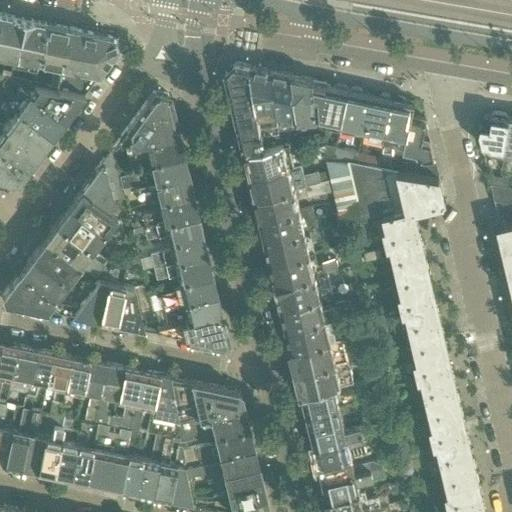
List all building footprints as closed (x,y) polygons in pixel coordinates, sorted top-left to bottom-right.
[(0,52),(14,55),(22,16),(13,15),(12,15),(0,12),(0,52)] [(14,55),(38,60),(46,22),(32,19),(31,19),(31,18),(22,16),(14,55)] [(38,60),(61,64),(68,27),(46,22),(38,60)] [(59,71),(56,85),(73,89),(83,91),(97,72),(116,47),(116,46),(113,37),(112,36),(85,30),(68,27),(61,64),(59,71)] [(226,73),(244,153),(263,148),(263,147),(284,142),(280,124),(272,126),(261,127),(259,114),(257,114),(250,64),(237,62),(237,61),(225,73),(226,73)] [(272,69),(250,64),(257,114),(259,114),(278,111),(272,69)] [(272,69),(278,111),(278,116),(279,118),(298,115),(292,74),(272,69)] [(48,84),(56,85),(59,71),(51,70),(48,84)] [(315,78),(292,74),(298,115),(299,122),(318,119),(318,117),(315,78)] [(13,91),(5,100),(51,134),(63,118),(28,91),(6,75),(1,82),(13,91)] [(348,88),(345,85),(339,83),(335,86),(327,84),(327,83),(325,80),(315,78),(318,117),(318,119),(319,125),(340,130),(349,89),(348,88)] [(34,83),(28,91),(63,118),(83,91),(73,89),(56,85),(48,84),(45,83),(44,86),(34,83)] [(363,134),(364,127),(371,93),(363,92),(360,88),(353,86),(350,89),(349,89),(340,130),(356,133),(363,134)] [(153,91),(130,121),(172,110),(171,104),(169,94),(153,90),(153,91)] [(363,134),(383,139),(393,98),(392,98),(390,94),(382,92),(379,95),(371,93),(364,127),(363,134)] [(404,150),(405,143),(412,115),(415,103),(407,101),(404,97),(397,96),(393,98),(383,139),(394,141),(391,157),(402,159),(404,150)] [(11,114),(3,124),(39,150),(51,134),(5,100),(0,107),(11,114)] [(130,121),(112,145),(113,149),(124,147),(124,145),(178,133),(176,124),(172,110),(130,121)] [(504,158),(505,153),(510,117),(510,116),(505,113),(496,111),(491,113),(490,113),(488,113),(476,125),(481,145),(482,145),(490,146),(491,148),(493,148),(492,156),(504,158)] [(412,115),(405,143),(404,150),(418,153),(417,154),(421,155),(421,157),(427,159),(435,157),(426,122),(426,121),(425,120),(425,118),(412,115)] [(280,124),(279,118),(278,116),(271,117),(272,126),(280,124)] [(0,147),(26,167),(39,150),(3,124),(0,121),(0,147)] [(282,133),(284,142),(293,140),(291,131),(282,133)] [(148,160),(182,152),(180,141),(178,133),(124,145),(124,147),(113,149),(114,153),(125,151),(127,158),(147,153),(148,160)] [(249,174),(290,165),(302,163),(302,162),(327,155),(327,153),(325,144),(319,146),(292,153),(289,141),(284,142),(263,147),(263,148),(244,153),(249,174)] [(327,153),(334,155),(337,147),(325,144),(327,153)] [(109,210),(115,215),(119,209),(110,202),(112,199),(124,196),(123,192),(122,188),(119,175),(114,153),(113,149),(112,145),(106,154),(80,189),(108,211),(109,210)] [(0,176),(17,180),(26,167),(0,147),(0,176)] [(348,158),(357,160),(359,151),(337,147),(334,155),(348,158)] [(357,160),(377,165),(380,156),(359,151),(357,160)] [(122,188),(187,172),(185,164),(182,152),(148,160),(150,167),(119,175),(122,188)] [(380,156),(377,165),(400,170),(402,161),(403,159),(402,159),(391,157),(381,155),(381,156),(380,156)] [(347,160),(327,158),(331,177),(332,178),(333,178),(335,188),(343,222),(346,221),(349,233),(357,231),(354,220),(363,217),(363,219),(384,214),(414,208),(416,207),(443,200),(443,201),(445,200),(445,198),(440,176),(439,175),(400,170),(377,165),(357,160),(348,158),(347,160)] [(400,170),(439,175),(436,161),(427,163),(413,160),(410,163),(402,161),(400,170)] [(290,165),(249,174),(255,197),(315,182),(314,181),(312,171),(304,173),(292,175),(290,165)] [(158,200),(192,192),(189,181),(190,181),(187,172),(122,188),(123,192),(134,189),(136,197),(156,193),(158,200)] [(490,183),(500,185),(501,176),(488,174),(490,183)] [(501,176),(500,185),(508,186),(509,177),(501,176)] [(315,182),(255,197),(260,217),(260,219),(301,209),(298,197),(309,195),(335,188),(333,178),(332,178),(331,177),(314,181),(315,182)] [(494,200),(511,202),(511,186),(508,186),(500,185),(490,183),(494,200)] [(68,204),(107,234),(110,236),(120,222),(122,220),(115,215),(109,210),(108,211),(80,189),(68,204)] [(143,225),(197,212),(195,203),(194,204),(192,192),(158,200),(159,207),(140,211),(142,219),(130,222),(131,228),(143,225)] [(56,221),(94,250),(107,234),(68,204),(56,221)] [(262,224),(266,241),(322,227),(326,226),(323,215),(314,217),(312,207),(301,209),(260,219),(261,224),(262,224)] [(414,208),(384,214),(387,227),(384,227),(388,246),(391,245),(399,280),(430,273),(414,208)] [(167,240),(202,232),(201,230),(201,231),(199,225),(200,225),(197,212),(143,225),(146,237),(165,232),(167,240)] [(95,276),(104,264),(107,260),(103,257),(94,250),(56,221),(43,237),(82,266),(95,276)] [(511,221),(500,225),(511,275),(511,221)] [(110,236),(114,239),(119,243),(124,237),(122,230),(120,222),(110,236)] [(324,237),(322,227),(266,241),(271,262),(311,252),(308,241),(324,237)] [(152,264),(206,251),(204,243),(201,232),(202,232),(167,240),(169,247),(149,251),(151,256),(138,259),(140,267),(152,264)] [(77,273),(82,266),(43,237),(31,254),(70,283),(77,273)] [(177,279),(211,271),(208,261),(209,261),(206,251),(152,264),(155,277),(175,272),(177,279)] [(276,284),(328,271),(337,269),(334,258),(313,263),(311,252),(271,262),(270,262),(276,284)] [(359,253),(354,254),(350,255),(353,267),(361,265),(359,253)] [(58,299),(70,283),(31,254),(20,269),(55,295),(54,296),(58,299)] [(140,267),(138,259),(137,255),(128,258),(125,270),(140,267)] [(97,319),(114,322),(122,283),(114,281),(117,269),(119,269),(121,258),(115,257),(113,268),(108,267),(97,319)] [(71,313),(97,319),(108,267),(104,264),(95,276),(98,278),(71,313)] [(50,309),(58,299),(54,296),(55,295),(20,269),(2,293),(1,293),(3,300),(4,300),(50,309)] [(151,306),(216,292),(214,283),(213,283),(211,273),(212,273),(211,272),(211,271),(177,279),(178,286),(158,291),(157,284),(147,287),(151,306)] [(281,305),(321,295),(333,293),(328,271),(276,284),(281,305)] [(430,273),(399,280),(402,293),(399,294),(404,313),(407,312),(415,346),(445,339),(430,273)] [(141,328),(157,331),(156,327),(221,312),(221,311),(221,312),(220,310),(220,311),(218,301),(218,300),(216,292),(151,306),(147,287),(143,277),(130,280),(131,285),(141,323),(141,328)] [(114,322),(141,328),(141,323),(131,285),(122,283),(114,322)] [(324,306),(321,295),(281,305),(281,306),(282,306),(286,326),(345,313),(351,312),(349,302),(336,306),(336,305),(334,305),(334,304),(324,306)] [(363,305),(364,309),(367,322),(371,321),(373,331),(381,329),(374,303),(363,305)] [(156,327),(157,331),(184,337),(223,345),(228,340),(227,340),(224,325),(227,324),(226,319),(223,320),(221,312),(156,327)] [(286,326),(292,348),(336,337),(334,326),(340,325),(340,322),(346,321),(345,313),(286,326)] [(297,371),(349,359),(373,353),(368,330),(343,335),(343,336),(336,337),(292,348),(291,348),(297,371)] [(11,375),(17,343),(0,339),(0,386),(3,373),(11,375)] [(445,339),(415,346),(418,359),(415,360),(419,379),(422,378),(431,413),(461,405),(445,339)] [(23,405),(25,392),(35,347),(17,343),(11,375),(20,377),(17,390),(18,391),(15,403),(15,404),(23,406),(23,405)] [(46,382),(52,350),(35,347),(25,392),(34,394),(37,381),(46,382)] [(50,411),(58,413),(61,400),(71,354),(52,350),(46,382),(55,384),(50,411)] [(81,390),(87,358),(71,354),(61,400),(70,401),(73,388),(81,390)] [(92,420),(104,361),(87,358),(81,390),(90,392),(88,401),(84,418),(92,420)] [(302,393),(335,385),(354,381),(349,359),(297,371),(299,382),(297,384),(298,389),(301,390),(302,393)] [(92,420),(93,420),(96,421),(108,423),(111,424),(113,414),(105,412),(108,395),(116,397),(122,365),(104,361),(92,420)] [(119,425),(128,427),(140,369),(122,365),(116,397),(125,399),(122,415),(113,413),(113,414),(111,424),(119,425)] [(128,427),(130,427),(139,430),(140,429),(138,428),(144,403),(152,404),(159,373),(140,369),(128,427)] [(155,433),(163,434),(172,436),(173,435),(181,437),(178,421),(170,375),(159,373),(152,404),(147,430),(155,432),(155,433)] [(178,421),(243,404),(240,391),(235,388),(170,375),(178,421)] [(383,377),(387,397),(395,395),(391,375),(383,377)] [(371,382),(374,394),(381,393),(378,380),(371,382)] [(302,393),(306,411),(363,397),(361,388),(337,394),(335,385),(302,393)] [(306,411),(310,429),(344,421),(342,412),(359,408),(358,407),(372,403),(370,395),(363,397),(306,411)] [(0,462),(3,463),(10,427),(1,425),(4,413),(5,406),(15,408),(15,404),(15,403),(0,400),(0,462)] [(213,432),(248,424),(243,404),(178,421),(181,437),(181,439),(196,436),(195,430),(200,429),(199,425),(211,422),(213,432)] [(3,463),(20,466),(32,408),(32,407),(23,405),(23,406),(19,429),(10,427),(3,463)] [(461,405),(431,413),(434,425),(431,426),(435,445),(438,444),(446,479),(477,472),(461,405)] [(20,466),(36,470),(43,434),(34,432),(36,421),(46,423),(46,422),(48,412),(40,410),(32,408),(20,466)] [(36,470),(52,473),(64,414),(58,413),(50,411),(49,412),(48,412),(46,422),(54,423),(51,436),(43,434),(36,470)] [(52,473),(68,476),(76,441),(67,439),(72,416),(64,414),(52,473)] [(68,476),(85,480),(96,421),(93,420),(93,421),(80,418),(78,429),(86,431),(84,442),(76,441),(68,476)] [(85,480),(101,483),(112,430),(107,429),(108,423),(96,421),(85,480)] [(310,429),(314,445),(371,431),(369,422),(362,424),(362,425),(346,429),(344,421),(310,429)] [(202,456),(218,452),(252,444),(248,424),(213,432),(216,442),(200,446),(202,456)] [(101,483),(117,487),(130,427),(128,427),(119,425),(118,432),(112,430),(101,483)] [(117,487),(134,490),(141,454),(133,453),(135,441),(137,442),(139,430),(130,427),(117,487)] [(314,445),(319,464),(352,456),(350,446),(385,438),(383,429),(371,431),(314,445)] [(134,490),(151,494),(163,434),(155,433),(150,456),(141,454),(134,490)] [(151,494),(167,497),(175,461),(168,460),(172,436),(163,434),(151,494)] [(399,442),(404,462),(411,460),(407,440),(399,442)] [(209,471),(210,473),(256,461),(252,444),(218,452),(220,460),(208,463),(208,462),(186,467),(188,476),(209,471)] [(319,464),(322,480),(388,465),(390,465),(388,455),(354,463),(352,456),(319,464)] [(190,489),(188,476),(186,467),(184,468),(183,463),(175,461),(167,497),(192,503),(190,489)] [(224,478),(226,485),(226,486),(260,478),(256,461),(210,473),(212,481),(224,478)] [(322,480),(327,499),(361,491),(358,481),(384,475),(384,474),(390,473),(388,465),(322,480)] [(486,511),(477,472),(446,479),(449,491),(446,492),(451,511),(454,510),(454,511),(486,511)] [(212,496),(213,499),(218,499),(218,502),(229,501),(230,503),(264,495),(260,478),(226,486),(226,485),(216,486),(217,493),(212,493),(212,496)] [(212,496),(200,496),(200,488),(190,489),(192,503),(201,504),(215,507),(213,499),(212,496)] [(327,499),(329,511),(343,511),(389,502),(387,493),(362,499),(361,491),(327,499)] [(218,499),(213,499),(215,507),(231,510),(238,511),(268,511),(264,495),(230,503),(229,501),(218,502),(218,499)] [(391,511),(389,502),(343,511),(391,511)] [(0,511),(13,511),(15,506),(0,503),(0,511)]
